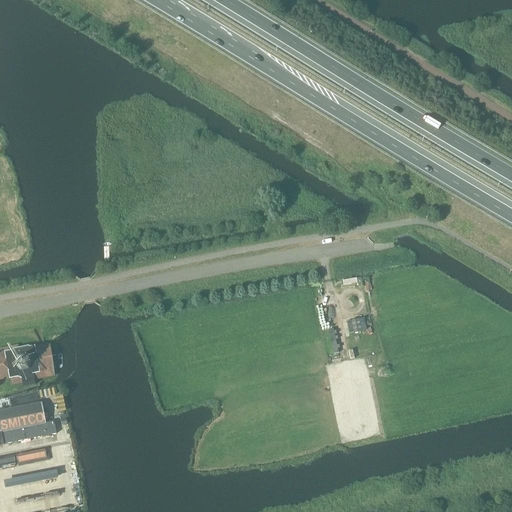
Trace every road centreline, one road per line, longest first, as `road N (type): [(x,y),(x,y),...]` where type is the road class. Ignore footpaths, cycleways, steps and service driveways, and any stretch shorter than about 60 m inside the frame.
road 1 (motorway): [(159,0),(511,213)]
road 2 (unclassified): [(0,310),(394,244)]
road 3 (motorway): [(511,174),(220,0)]
